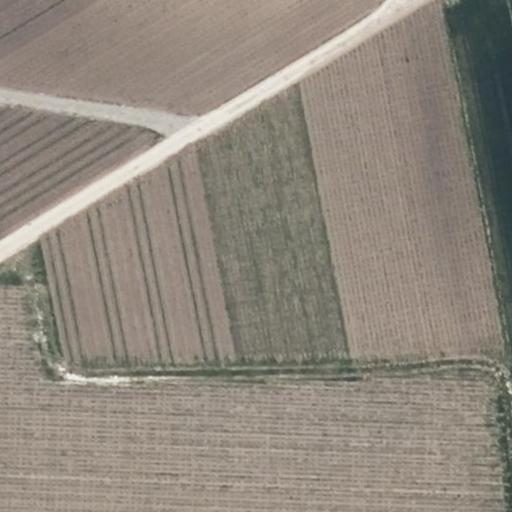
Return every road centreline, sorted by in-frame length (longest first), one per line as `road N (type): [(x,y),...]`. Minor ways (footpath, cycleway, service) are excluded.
road 1 (track): [(23,235),(57,372),(338,372),(469,362),(499,365),(511,394)]
road 2 (track): [(407,0),(0,250)]
road 3 (track): [(0,97),(155,116),(194,131)]
